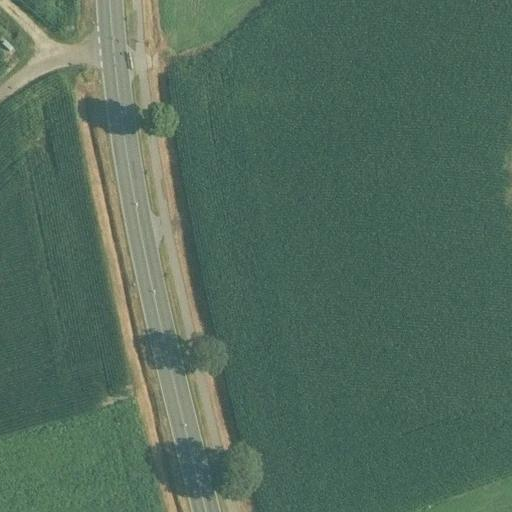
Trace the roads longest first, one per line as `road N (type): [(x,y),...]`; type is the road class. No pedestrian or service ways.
road 1 (secondary): [(112,50),(160,328),(206,511)]
road 2 (unclassified): [(0,94),(53,53),(112,50)]
